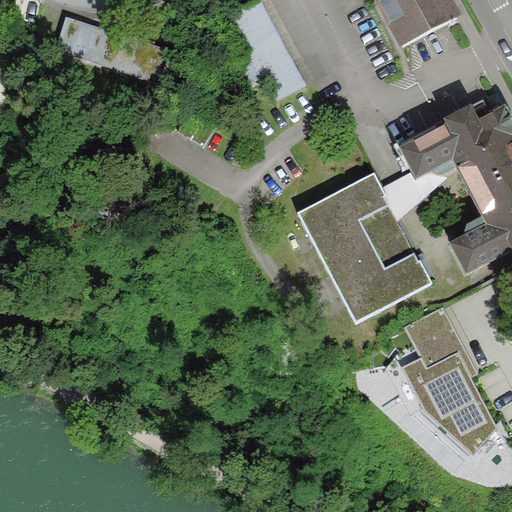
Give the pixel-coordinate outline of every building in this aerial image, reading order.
[(259,0),(233,15),(214,25),(249,86),(267,77),(280,101),(308,86),(259,0)] [(225,0),(233,15),(259,0),(225,0)] [(447,0),(381,0),(407,47),(458,19),(447,0)] [(157,82),(167,51),(70,20),(69,19),(59,50),(59,51),(60,51),(157,82)] [(204,147),(218,123),(193,109),(179,133),(204,147)] [(471,113),(438,130),(404,152),(413,177),(446,177),(459,170),(472,194),(511,174),(511,121),(505,109),(477,124),(471,113)] [(511,174),(472,194),(484,218),(466,228),(468,240),(456,247),(468,276),(504,258),(511,253),(511,174)] [(376,175),(299,215),(357,324),(434,284),(401,221),(388,197),(376,175)] [(446,177),(413,177),(388,197),(401,221),(446,177)] [(497,426),(437,313),(398,333),(412,360),(391,371),(414,415),(462,460),(497,426)]
